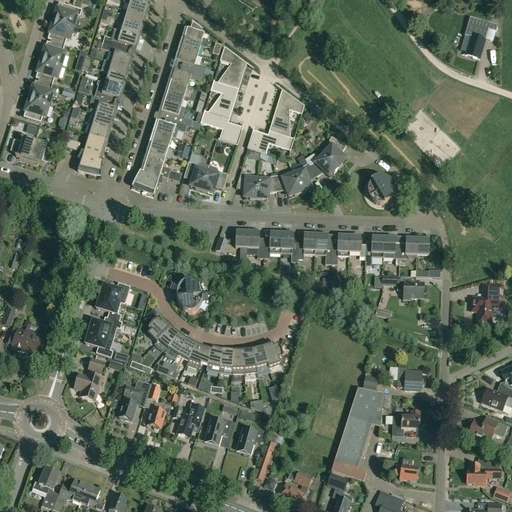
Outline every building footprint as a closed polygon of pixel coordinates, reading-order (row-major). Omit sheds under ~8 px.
[(144,18),(147,8),(130,3),(124,1),(123,5),(129,6),(127,13),(144,18)] [(82,12),(61,6),(58,16),(56,15),(53,23),(73,29),(77,17),(80,18),(82,12)] [(144,18),(127,13),(124,23),(141,29),(144,18)] [(69,42),(73,29),(53,23),(50,32),(53,33),(50,44),(64,48),(66,41),(69,42)] [(138,39),(141,29),(124,23),(121,34),(138,39)] [(191,26),(192,26),(190,32),(187,31),(183,42),(200,47),(202,40),(207,42),(208,38),(200,35),(201,33),(202,33),(192,25),(191,26)] [(134,50),(138,39),(121,34),(118,43),(104,39),(103,45),(120,50),(121,46),(134,50)] [(470,38),(465,57),(479,61),(485,42),(470,38)] [(197,57),(200,47),(183,42),(180,52),(197,57)] [(62,55),(64,48),(50,44),(46,55),(44,54),(41,62),(61,68),(64,56),(62,55)] [(104,62),(106,63),(128,70),(131,59),(118,55),(120,50),(103,45),(101,51),(110,54),(108,63),(104,62)] [(213,84),(235,91),(244,64),(224,49),(220,63),(231,66),(217,85),(213,84)] [(205,72),(206,70),(194,67),(197,57),(180,52),(177,63),(191,67),(190,72),(204,76),(205,72)] [(41,72),(38,82),(52,87),(54,80),(57,81),(61,68),(41,62),(38,71),(41,72)] [(128,70),(106,63),(104,62),(101,73),(108,75),(125,80),(128,70)] [(202,82),(204,76),(190,72),(188,77),(174,72),(170,83),(187,88),(190,78),(202,82)] [(108,75),(105,85),(122,90),(125,80),(108,75)] [(50,94),(52,87),(38,82),(34,94),(31,93),(29,101),(49,107),(52,95),(50,94)] [(97,87),(98,87),(94,99),(108,103),(116,106),(118,101),(122,90),(105,85),(98,83),(97,87)] [(170,83),(167,93),(184,98),(187,88),(170,83)] [(226,121),(235,91),(213,84),(210,93),(221,96),(208,115),(204,114),(226,121)] [(153,103),(156,92),(151,91),(148,102),(153,103)] [(184,99),(184,98),(167,93),(164,104),(181,109),(183,102),(187,103),(188,100),(184,99)] [(284,94),(271,135),(293,142),(294,141),(290,140),(289,113),(301,117),(304,108),(284,94)] [(94,99),(91,98),(89,104),(94,106),(91,115),(112,121),(115,111),(106,108),(108,103),(94,99)] [(45,120),(49,107),(29,101),(26,110),(29,110),(26,120),(40,125),(42,119),(45,120)] [(164,104),(161,114),(178,120),(181,109),(164,104)] [(70,119),(75,121),(77,121),(80,111),(73,109),(72,115),(70,119)] [(224,127),(226,121),(204,114),(200,125),(222,132),(219,142),(237,148),(242,132),(224,127)] [(91,115),(90,115),(87,125),(92,126),(109,132),(112,121),(91,115)] [(176,140),(178,133),(184,135),(187,127),(165,121),(164,125),(158,124),(154,134),(171,140),(172,139),(176,140)] [(92,126),(87,125),(84,135),(89,137),(106,142),(109,132),(92,126)] [(168,150),(171,140),(154,134),(151,145),(168,150)] [(290,153),(293,142),(271,135),(269,141),(252,136),(247,151),(265,157),(268,146),(290,153)] [(89,176),(100,178),(102,162),(100,161),(106,142),(89,137),(77,173),(89,176)] [(331,149),(323,157),(338,171),(342,166),(341,165),(344,161),(340,157),(346,148),(331,139),(327,146),(331,149)] [(23,163),(28,164),(34,144),(22,140),(21,144),(14,142),(11,153),(18,155),(17,159),(24,161),(23,163)] [(65,149),(77,153),(79,145),(68,141),(65,149)] [(47,148),(34,144),(28,164),(33,166),(34,164),(41,166),(42,162),(49,165),(52,154),(45,152),(47,148)] [(151,145),(148,155),(165,160),(168,150),(151,145)] [(170,171),(163,168),(165,160),(148,155),(142,175),(139,174),(132,188),(143,193),(154,197),(159,178),(167,181),(170,173),(172,173),(170,171)] [(333,176),(338,171),(323,157),(318,162),(314,158),(306,164),(316,179),(324,174),(328,178),(332,174),(333,176)] [(303,173),(293,177),(300,196),(306,193),(305,192),(310,190),(308,184),(316,179),(306,164),(301,168),(302,170),(303,173)] [(197,167),(188,165),(183,180),(192,182),(190,188),(195,190),(194,191),(201,193),(207,174),(209,167),(201,165),(197,167)] [(212,195),(214,189),(222,192),(227,177),(218,174),(217,170),(209,167),(207,174),(201,193),(207,195),(207,193),(212,195)] [(172,173),(170,173),(167,181),(179,184),(181,176),(172,173)] [(249,202),(256,202),(257,183),(250,183),(250,177),(241,173),(235,191),(244,194),(244,199),(249,200),(249,202)] [(281,177),(275,178),(277,194),(286,193),(288,198),(293,196),(294,198),(300,196),(293,177),(283,181),(281,177)] [(268,195),(277,194),(275,178),(268,179),(268,183),(257,183),(256,202),(262,203),(262,201),(267,201),(268,195)] [(391,184),(389,182),(388,181),(387,181),(385,180),(384,180),(383,180),(381,179),(379,179),(378,180),(377,180),(375,181),(374,181),(373,182),(372,182),(371,183),(370,184),(369,186),(369,187),(368,188),(368,189),(367,190),(367,191),(367,192),(367,193),(367,194),(367,195),(367,196),(368,197),(368,198),(369,199),(369,200),(392,186),(391,184)] [(395,194),(395,192),(395,191),(394,190),(394,189),(394,188),(393,187),(392,186),(369,200),(370,202),(372,203),(373,204),(375,205),(377,206),(379,207),(381,207),(383,207),(384,206),(385,206),(387,205),(388,204),(390,203),(391,202),(392,202),(392,201),(393,199),(394,197),(394,196),(394,195),(395,194)] [(235,250),(246,250),(247,234),(236,234),(235,238),(234,238),(230,242),(233,246),(235,246),(235,250)] [(258,235),(247,234),(246,250),(257,251),(257,257),(257,260),(263,261),(264,240),(258,240),(258,235)] [(270,235),(269,241),(264,240),(263,261),(269,261),(269,256),(280,256),(280,252),(281,236),(270,235)] [(281,236),(280,252),(280,256),(283,256),(283,257),(284,259),(288,259),(289,258),(289,257),(291,257),(290,265),(297,265),(297,245),(292,245),(292,236),(281,236)] [(297,265),(297,261),(303,261),(303,257),(314,258),(315,237),(304,237),(303,245),(297,245),(297,265)] [(314,258),(325,258),(324,267),(331,267),(331,247),(326,247),(326,238),(315,237),(314,258)] [(337,238),(337,248),(331,247),(331,267),(337,268),(337,259),(348,259),(349,239),(337,238)] [(359,255),(359,259),(365,260),(365,264),(365,247),(360,247),(360,239),(349,239),(348,259),(349,259),(349,254),(359,255)] [(224,256),(228,243),(218,240),(214,253),(224,256)] [(371,245),(366,244),(365,247),(365,264),(365,269),(371,269),(371,264),(371,260),(382,260),(383,240),(371,240),(371,245)] [(394,241),(383,240),(382,260),(383,260),(383,256),(393,256),(393,261),(395,261),(395,267),(399,267),(399,249),(394,248),(394,241)] [(405,249),(399,249),(399,267),(405,267),(405,261),(405,257),(416,257),(417,242),(405,241),(405,249)] [(429,254),(431,252),(433,250),(429,246),(428,246),(428,242),(417,242),(416,257),(427,258),(427,254),(429,254)] [(382,288),(398,288),(399,279),(382,278),(382,288)] [(176,296),(176,299),(176,301),(177,301),(202,299),(202,298),(202,297),(202,296),(201,295),(200,292),(199,290),(198,289),(197,288),(196,287),(194,285),(193,285),(191,284),(190,284),(188,284),(186,284),(185,284),(183,285),(182,286),(180,287),(179,288),(179,289),(179,290),(178,290),(178,291),(177,292),(177,293),(177,294),(176,296)] [(402,302),(409,302),(409,301),(422,301),(423,286),(403,285),(402,302)] [(118,286),(116,291),(103,287),(99,299),(124,307),(130,289),(118,286)] [(483,288),(482,300),(471,300),(471,314),(476,314),(476,325),(478,325),(481,327),(485,327),(488,325),(490,325),(490,316),(494,316),(495,312),(498,312),(499,312),(500,311),(501,310),(502,288),(483,288)] [(119,324),(121,318),(117,317),(121,306),(124,307),(99,299),(96,311),(109,315),(107,321),(122,325),(119,324)] [(180,311),(182,313),(184,314),(185,315),(186,315),(187,315),(189,316),(190,315),(191,315),(192,315),(194,315),(195,314),(196,313),(198,312),(199,310),(200,309),(201,307),(201,305),(202,303),(202,302),(202,301),(202,300),(202,299),(177,301),(176,301),(176,303),(177,305),(178,308),(179,309),(180,311)] [(392,313),(377,310),(377,311),(375,317),(388,320),(390,321),(392,313)] [(7,312),(2,327),(8,329),(14,315),(7,312)] [(87,331),(89,332),(88,334),(113,342),(117,331),(120,332),(122,325),(107,321),(105,327),(92,322),(91,325),(90,324),(87,331)] [(148,331),(152,332),(147,336),(156,345),(171,330),(164,322),(161,324),(159,321),(156,322),(153,324),(150,327),(148,331)] [(18,354),(20,353),(22,351),(35,356),(42,338),(26,331),(25,334),(14,330),(11,336),(16,338),(12,347),(13,348),(13,351),(14,352),(18,354)] [(171,330),(156,345),(154,347),(164,356),(167,352),(179,336),(171,330)] [(88,334),(85,346),(98,350),(96,356),(111,360),(113,354),(110,353),(113,342),(88,334)] [(179,336),(167,352),(177,359),(187,342),(179,336)] [(196,347),(187,342),(177,359),(188,364),(196,347)] [(273,346),(263,350),(268,369),(268,371),(281,366),(278,360),(282,361),(282,357),(281,353),(279,350),(277,347),(274,349),(273,346)] [(196,347),(188,364),(186,369),(198,373),(206,351),(196,347)] [(222,352),(212,350),(207,369),(220,372),(222,352)] [(263,350),(253,352),(257,372),(268,369),(263,350)] [(233,353),(222,352),(220,372),(231,373),(233,353)] [(253,352),(243,353),(244,378),(257,377),(257,372),(253,352)] [(233,353),(231,373),(231,378),(244,378),(243,353),(233,353)] [(122,356),(119,363),(127,365),(129,358),(122,356)] [(99,376),(100,376),(104,365),(91,361),(88,372),(89,372),(99,376)] [(143,367),(132,363),(129,369),(141,373),(143,367)] [(162,368),(159,366),(156,373),(166,377),(172,367),(164,364),(162,368)] [(178,369),(172,367),(166,377),(176,381),(179,374),(176,373),(178,369)] [(511,368),(500,374),(505,383),(509,381),(511,386),(511,368)] [(398,380),(397,388),(404,389),(403,392),(419,393),(420,388),(421,388),(422,382),(420,382),(420,375),(406,374),(406,371),(398,370),(398,380)] [(76,386),(74,387),(75,389),(74,391),(81,393),(80,399),(94,403),(99,387),(100,387),(102,381),(98,380),(99,376),(89,372),(88,376),(87,376),(86,378),(81,376),(79,376),(77,380),(76,386)] [(197,381),(190,379),(188,385),(194,388),(197,381)] [(365,380),(363,390),(368,391),(372,392),(375,382),(365,380)] [(120,411),(121,411),(119,419),(125,421),(125,423),(130,424),(130,423),(132,424),(137,407),(145,410),(151,387),(142,384),(139,392),(134,390),(127,388),(123,399),(124,399),(123,403),(122,403),(120,411)] [(511,393),(500,385),(496,394),(486,390),(480,405),(501,414),(503,408),(511,411),(511,408),(511,393)] [(148,402),(156,404),(160,390),(152,388),(148,402)] [(354,406),(334,464),(331,474),(363,484),(366,476),(356,473),(359,464),(361,458),(364,459),(373,433),(369,432),(370,427),(379,430),(380,410),(382,396),(368,393),(358,391),(354,406)] [(169,403),(168,406),(175,408),(178,398),(171,396),(170,399),(169,398),(168,403),(169,403)] [(262,403),(250,404),(250,410),(264,415),(262,403)] [(151,411),(148,419),(150,420),(148,428),(154,429),(155,432),(158,433),(160,431),(161,431),(166,415),(163,415),(165,408),(155,406),(153,412),(151,411)] [(186,421),(182,419),(177,437),(190,441),(194,428),(199,430),(205,410),(191,406),(188,414),(186,421)] [(179,423),(183,410),(177,408),(173,421),(179,423)] [(248,416),(240,413),(238,420),(246,422),(248,416)] [(391,438),(402,438),(402,431),(418,432),(418,414),(410,413),(409,419),(400,419),(392,419),(391,438)] [(205,444),(203,443),(203,444),(218,448),(222,434),(227,436),(231,424),(212,418),(211,421),(210,421),(206,436),(207,436),(205,444)] [(478,444),(482,442),(489,445),(491,438),(494,437),(502,440),(507,428),(485,420),(483,426),(473,423),(468,436),(473,438),(474,442),(478,444)] [(237,453),(235,452),(235,453),(250,457),(254,443),(260,445),(263,433),(244,427),(243,430),(242,430),(238,445),(239,445),(237,453)] [(285,440),(288,434),(282,432),(279,438),(285,440)] [(255,481),(261,483),(270,454),(277,456),(280,448),(266,444),(255,481)] [(408,481),(416,482),(417,476),(418,476),(419,471),(418,471),(418,470),(402,467),(402,468),(397,467),(395,477),(401,478),(400,482),(407,483),(408,481)] [(467,486),(477,486),(477,488),(486,488),(486,480),(490,480),(499,481),(499,472),(487,467),(485,474),(480,474),(480,467),(470,467),(469,474),(467,474),(467,486)] [(300,492),(286,485),(279,500),(300,510),(307,495),(306,494),(313,479),(292,470),(287,482),(302,488),(300,492)] [(50,511),(52,511),(59,497),(52,494),(53,492),(59,477),(45,471),(40,483),(36,481),(32,491),(46,496),(41,508),(50,511)] [(335,491),(343,494),(343,493),(347,482),(331,477),(327,488),(335,491)] [(65,500),(80,506),(87,488),(74,483),(71,492),(62,488),(57,502),(63,504),(65,500)] [(100,493),(87,488),(80,506),(95,511),(102,511),(105,505),(96,502),(100,493)] [(347,511),(350,505),(352,499),(343,496),(344,493),(343,493),(343,494),(335,491),(332,500),(337,502),(333,511),(347,511)] [(500,491),(496,500),(506,504),(510,495),(500,491)] [(399,511),(403,503),(381,493),(375,508),(381,511),(383,507),(395,511),(399,511)] [(109,511),(124,511),(126,509),(124,508),(126,501),(115,497),(109,511)]
